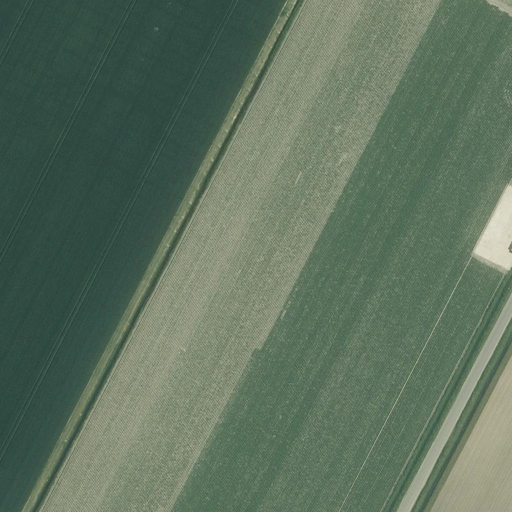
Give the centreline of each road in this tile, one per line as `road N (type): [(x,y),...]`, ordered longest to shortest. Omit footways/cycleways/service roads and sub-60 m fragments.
road 1 (track): [(42,511),(307,0)]
road 2 (tertiary): [(403,511),(511,303)]
